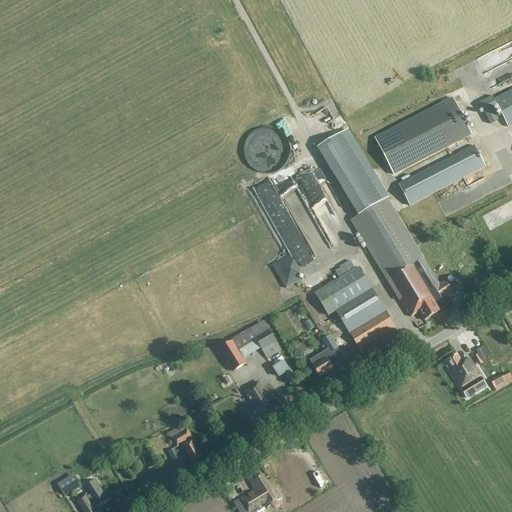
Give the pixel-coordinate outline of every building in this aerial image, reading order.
[(470,74),(477,69),(473,63),(466,69),(470,74)] [(500,88),(488,93),(489,97),(502,92),(500,88)] [(511,90),(494,100),(497,106),(508,127),(511,124),(511,90)] [(497,106),(494,100),(492,97),(480,103),(484,113),(497,106)] [(472,136),(453,98),(374,139),(394,177),(472,136)] [(327,109),(335,122),(345,116),(337,103),(327,109)] [(289,155),(289,154),(289,151),(288,146),(287,142),(284,138),(281,135),(277,132),(274,130),(270,129),(266,129),(263,130),(259,130),(255,132),(251,135),(248,138),(246,142),(244,146),(244,151),(244,155),(245,159),(246,162),(248,165),(250,168),(254,171),(257,173),(262,174),(266,175),(271,174),(275,173),(279,171),(282,168),(285,165),(286,162),(288,159),(289,155)] [(399,185),(409,205),(485,167),(475,146),(399,185)] [(322,165),(310,170),(328,220),(343,214),(331,183),(334,182),(330,173),(326,174),(322,165)] [(388,199),(378,205),(352,221),(386,278),(413,263),(422,257),(388,199)] [(498,224),(511,217),(511,203),(492,213),(498,224)] [(324,219),(310,224),(322,255),(340,248),(337,240),(333,241),(324,219)] [(303,280),(289,257),(272,266),(286,290),(303,280)] [(414,265),(413,263),(386,278),(388,281),(389,281),(411,318),(419,313),(425,322),(440,312),(435,304),(453,293),(446,282),(440,286),(424,260),(414,265)] [(336,312),(372,290),(370,287),(359,268),(340,280),(339,279),(314,294),(328,316),(336,312)] [(336,312),(353,340),(359,350),(396,328),(370,287),(372,290),(336,312)] [(317,329),(322,326),(317,318),(312,321),(317,329)] [(264,321),(249,330),(267,360),(282,351),(264,321)] [(325,336),(322,332),(316,335),(319,340),(325,336)] [(330,336),(321,341),(327,351),(330,355),(338,349),(330,336)] [(232,342),(220,350),(233,372),(246,365),(243,360),(234,346),(232,342)] [(330,355),(327,351),(310,362),(320,378),(339,366),(333,357),(340,353),(338,349),(330,355)] [(477,355),(473,357),(478,365),(482,363),(477,355)] [(457,356),(445,364),(467,399),(487,386),(470,360),(463,365),(457,356)] [(290,371),(284,361),(273,368),(279,378),(290,371)] [(290,372),(285,375),(291,387),(297,383),(292,372),(290,372)] [(502,374),(490,381),(495,391),(508,384),(502,374)] [(249,418),(254,427),(275,413),(266,399),(268,397),(259,383),(245,392),(256,409),(247,415),(249,418)] [(169,434),(172,439),(177,449),(182,446),(192,464),(202,458),(198,451),(199,450),(184,425),(169,434)] [(174,450),(168,453),(173,462),(179,459),(174,450)] [(250,484),(254,491),(241,500),(248,511),(249,511),(264,503),(267,509),(272,505),(273,507),(274,508),(276,508),(279,506),(279,504),(279,503),(278,501),(281,500),(275,489),(272,491),(262,476),(250,484)] [(74,477),(58,487),(64,497),(70,494),(67,490),(78,483),(74,477)] [(86,495),(75,501),(82,511),(96,511),(93,506),(96,503),(97,504),(106,498),(95,481),(93,482),(93,483),(86,487),(86,488),(91,495),(88,497),(86,495)] [(244,511),(239,501),(233,504),(237,511),(244,511)]
